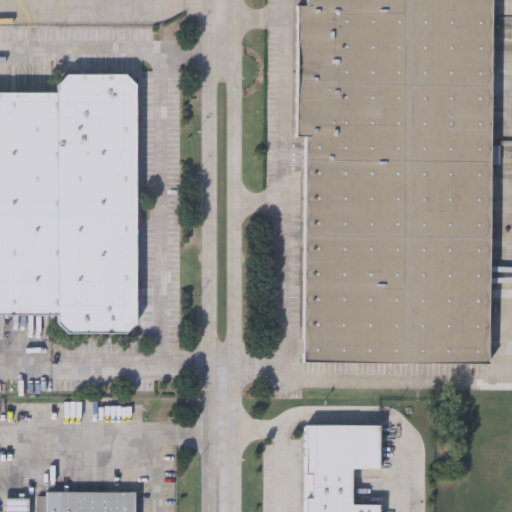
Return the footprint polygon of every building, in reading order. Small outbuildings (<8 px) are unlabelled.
[(309,0),(494,0),(491,368),(304,365),(306,144),(296,144),(297,15),(309,15),(309,0)] [(0,316),(0,91),(56,92),(64,77),(133,78),(132,334),(64,333),(54,316),(0,316)] [(79,449),(96,449),(96,424),(79,424),(79,449)] [(379,427),(379,471),(353,471),(353,503),(380,503),(380,510),(378,510),(378,511),(305,511),(305,428),(379,427)] [(45,511),(45,493),(135,494),(135,511),(45,511)]
